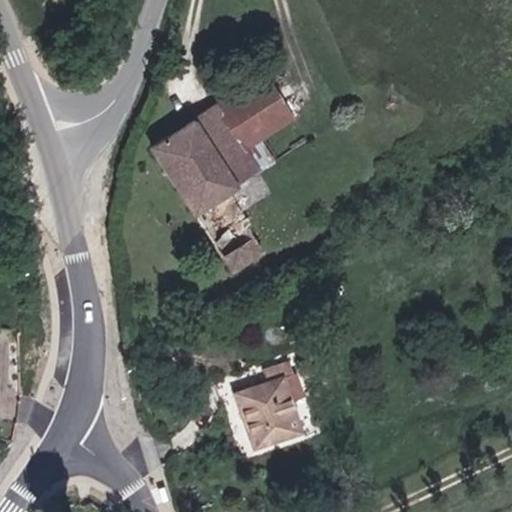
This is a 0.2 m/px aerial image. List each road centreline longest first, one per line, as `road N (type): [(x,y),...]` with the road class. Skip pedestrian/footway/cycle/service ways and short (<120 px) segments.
road 1 (tertiary): [(121,418),(59,134)]
road 2 (unclassified): [(59,134),(104,116),(135,86),(166,0)]
road 3 (tertiary): [(59,134),(1,0)]
road 4 (tertiary): [(17,511),(71,446),(121,418)]
